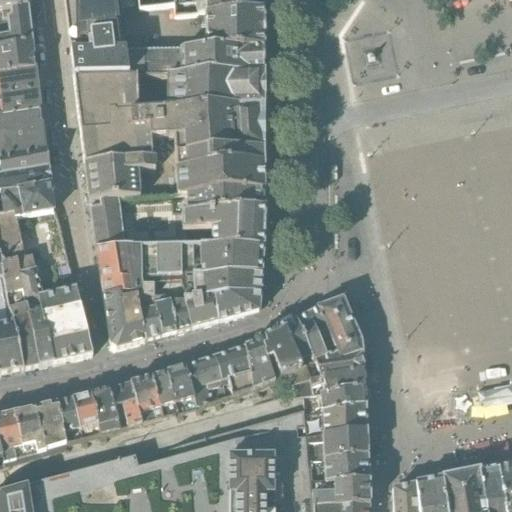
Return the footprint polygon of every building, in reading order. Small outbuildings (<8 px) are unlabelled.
[(0,0),(0,16),(27,13),(27,12),(26,10),(27,10),(25,0),(0,0)] [(177,54),(124,56),(116,0),(63,0),(67,24),(74,82),(74,84),(137,80),(167,79),(178,79),(177,54)] [(174,9),(263,2),(263,0),(160,0),(161,10),(174,9)] [(204,19),(263,14),(263,2),(174,9),(175,20),(204,19)] [(0,53),(32,50),(27,13),(0,16),(0,53)] [(205,53),(263,50),(264,24),(263,24),(263,14),(204,19),(205,53)] [(0,77),(35,73),(32,50),(0,53),(0,77)] [(178,79),(263,76),(263,50),(205,53),(177,54),(178,79)] [(0,119),(40,114),(35,73),(0,77),(0,119)] [(166,113),(263,112),(263,76),(178,79),(167,79),(166,113)] [(151,142),(167,141),(166,113),(138,115),(137,80),(74,84),(85,167),(86,180),(139,175),(156,174),(154,162),(153,162),(151,142)] [(206,170),(264,166),(263,112),(166,113),(167,141),(205,140),(206,170)] [(0,157),(44,154),(40,114),(0,119),(0,157)] [(44,154),(0,157),(0,178),(46,172),(44,154)] [(186,200),(264,194),(264,166),(206,170),(175,172),(177,200),(186,200)] [(0,193),(50,187),(47,172),(46,172),(0,178),(0,193)] [(86,180),(89,205),(119,203),(141,201),(139,175),(86,180)] [(0,218),(13,216),(14,223),(16,222),(23,221),(54,216),(54,215),(53,214),(52,213),(51,213),(49,213),(47,201),(48,201),(49,200),(50,199),(50,198),(50,196),(51,196),(50,187),(0,193),(0,218)] [(187,215),(264,213),(264,194),(186,200),(187,215)] [(119,203),(89,205),(90,212),(96,253),(125,251),(119,203)] [(211,251),(263,251),(263,240),(263,236),(264,213),(187,215),(181,215),(181,235),(210,234),(211,251)] [(24,262),(16,222),(14,223),(13,216),(0,218),(0,262),(1,267),(16,264),(26,308),(39,305),(39,303),(43,302),(32,260),(24,262)] [(125,251),(96,253),(101,286),(142,283),(153,283),(153,251),(141,251),(125,251)] [(192,280),(261,279),(262,253),(263,251),(211,251),(153,251),(153,283),(169,282),(192,280)] [(3,282),(1,267),(0,264),(0,379),(21,375),(12,327),(3,282)] [(39,372),(26,308),(16,264),(1,267),(3,282),(12,327),(21,375),(39,372)] [(212,301),(259,300),(261,279),(192,280),(193,302),(212,298),(212,301)] [(101,286),(103,301),(121,300),(144,298),(142,283),(101,286)] [(92,359),(84,329),(76,295),(43,302),(39,303),(39,305),(46,337),(53,369),(72,364),(92,359)] [(191,334),(218,327),(212,301),(212,298),(193,302),(191,302),(192,311),(186,313),(191,334)] [(117,354),(147,346),(139,317),(137,302),(121,305),(121,300),(103,301),(110,349),(117,354)] [(212,301),(218,327),(253,317),(259,311),(259,300),(212,301)] [(162,341),(176,338),(169,308),(162,309),(161,303),(153,303),(154,313),(162,341)] [(53,369),(46,337),(39,305),(26,308),(39,372),(53,369)] [(338,363),(361,358),(360,347),(352,328),(351,328),(350,327),(348,320),(342,305),(321,313),(318,313),(338,363)] [(176,338),(191,334),(186,313),(184,307),(169,308),(176,338)] [(147,346),(162,341),(154,313),(139,317),(147,346)] [(314,368),(338,363),(318,313),(316,314),(317,315),(311,318),(310,319),(310,320),(310,321),(311,324),(308,326),(306,323),(305,322),(304,322),(303,323),(296,326),(296,327),(314,368)] [(300,373),(314,368),(296,327),(283,334),(300,373)] [(269,371),(274,384),(287,379),(300,373),(283,334),(276,338),(264,344),(264,345),(258,347),(269,371)] [(258,376),(264,388),(274,384),(269,371),(258,347),(247,352),(258,376)] [(214,363),(226,401),(254,392),(264,388),(258,376),(247,352),(246,352),(214,363)] [(290,389),(363,375),(361,358),(338,363),(314,368),(300,373),(287,379),(287,382),(290,389)] [(186,372),(197,410),(226,401),(214,363),(186,372)] [(168,378),(178,416),(197,410),(186,372),(168,378)] [(303,403),(365,391),(364,391),(362,377),(363,377),(363,375),(290,389),(291,392),(294,402),(302,401),(303,403)] [(152,382),(164,420),(178,416),(168,378),(152,382)] [(131,389),(142,426),(164,420),(152,382),(131,389)] [(108,395),(120,432),(142,426),(131,389),(108,395)] [(304,420),(365,409),(365,391),(303,403),(304,420)] [(91,400),(101,437),(120,432),(108,395),(91,400)] [(72,405),(82,442),(101,437),(91,400),(72,405)] [(302,401),(294,402),(0,491),(0,511),(312,511),(312,489),(312,486),(309,477),(308,469),(307,466),(306,443),(304,420),(303,403),(302,401)] [(71,437),(73,445),(82,442),(72,405),(57,408),(61,428),(66,439),(71,437)] [(57,408),(34,413),(44,453),(73,445),(71,437),(66,439),(61,428),(57,408)] [(306,443),(366,437),(365,409),(304,420),(306,443)] [(28,458),(44,453),(34,413),(13,418),(21,460),(24,459),(28,458)] [(0,421),(0,453),(3,466),(21,460),(13,418),(0,421)] [(307,466),(367,461),(366,437),(306,443),(307,466)] [(312,489),(368,487),(367,461),(307,466),(308,469),(309,477),(312,486),(312,489)] [(511,511),(511,468),(496,472),(502,511),(511,511)] [(502,511),(496,472),(477,476),(482,511),(502,511)] [(482,511),(477,476),(459,480),(462,511),(482,511)] [(462,511),(459,480),(441,483),(443,511),(462,511)] [(443,511),(441,483),(415,489),(417,509),(417,511),(443,511)] [(312,511),(327,511),(369,509),(368,494),(368,487),(312,489),(312,511)] [(417,511),(417,509),(415,489),(392,494),(392,503),(392,504),(392,511),(417,511)]
